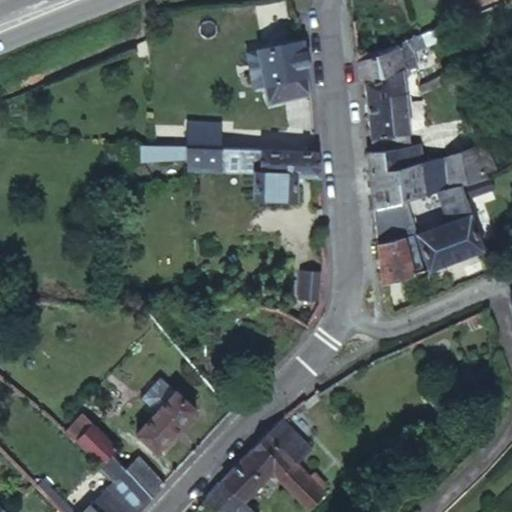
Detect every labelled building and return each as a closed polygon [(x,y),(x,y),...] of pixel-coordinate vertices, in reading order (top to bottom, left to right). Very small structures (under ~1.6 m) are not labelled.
[(465,0),(467,5),(454,8),(454,14),(444,19),(448,31),(503,10),(500,0),(465,0)] [(359,58),(378,53),(375,19),(355,20),(359,58)] [(308,101),(300,40),(261,47),(269,103),(308,101)] [(422,47),(421,41),(378,53),(359,58),(362,91),(366,90),(412,74),(409,52),(422,47)] [(414,86),(412,74),(366,90),(374,145),(413,130),(407,88),(414,86)] [(130,125),(131,138),(150,137),(150,127),(130,125)] [(464,134),(468,149),(482,144),(476,130),(464,134)] [(191,152),(211,154),(214,131),(192,131),(191,152)] [(169,132),(168,141),(179,142),(179,133),(169,132)] [(425,166),(434,196),(439,194),(444,188),(491,169),(482,144),(468,149),(425,166)] [(418,145),(369,162),(376,213),(434,196),(425,166),(418,145)] [(150,150),(131,149),(130,157),(149,160),(150,150)] [(190,162),(191,152),(163,151),(161,161),(190,162)] [(281,185),(318,188),(314,157),(279,158),(211,154),(191,152),(190,162),(190,175),(242,178),(241,201),(279,202),(281,185)] [(504,188),(496,167),(491,169),(444,188),(439,194),(450,226),(426,236),(433,270),(469,259),(491,246),(476,199),(504,188)] [(128,175),(128,189),(155,192),(156,177),(128,175)] [(400,243),(381,248),(384,270),(387,284),(411,277),(400,243)] [(292,296),(318,296),(319,272),(294,271),(292,296)] [(175,304),(172,319),(208,328),(213,314),(175,304)] [(256,384),(282,356),(268,344),(243,369),(256,384)] [(171,383),(136,419),(154,437),(190,403),(171,383)] [(76,409),(57,426),(91,457),(105,470),(109,465),(145,500),(162,483),(127,447),(122,452),(76,409)] [(308,439),(284,416),(267,434),(286,453),(290,457),(308,439)] [(286,453),(267,434),(225,478),(244,496),(269,470),(286,453)] [(317,484),(290,457),(286,453),(269,470),(301,500),(317,484)] [(105,470),(91,457),(65,481),(79,496),(63,511),(133,511),(145,500),(109,465),(105,470)] [(377,490),(360,473),(340,494),(355,510),(377,490)] [(225,478),(206,498),(221,511),(258,511),(244,496),(225,478)]
